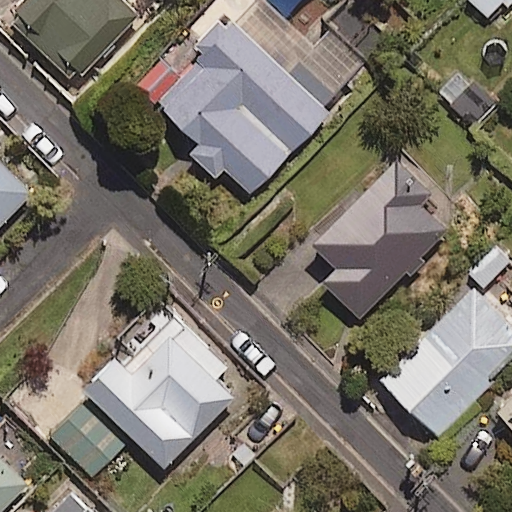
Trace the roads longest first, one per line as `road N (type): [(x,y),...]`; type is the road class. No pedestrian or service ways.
road 1 (residential): [(431,511),(111,192)]
road 2 (residential): [(111,192),(0,78)]
road 3 (residential): [(111,192),(0,304)]
